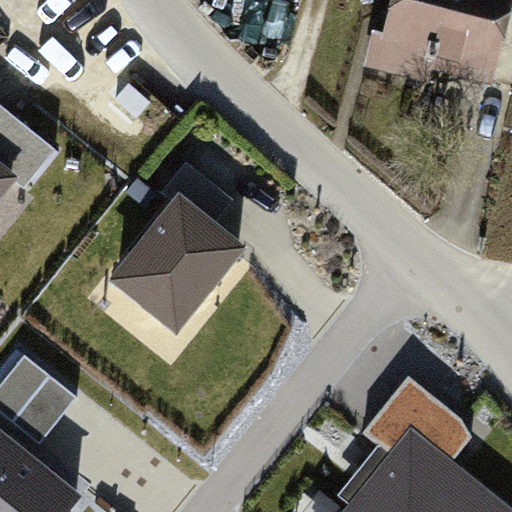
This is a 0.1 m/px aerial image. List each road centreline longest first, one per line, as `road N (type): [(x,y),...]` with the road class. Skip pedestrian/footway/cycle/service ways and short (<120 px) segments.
road 1 (tertiary): [(159,0),(220,75),(420,255)]
road 2 (residential): [(420,255),(210,511)]
